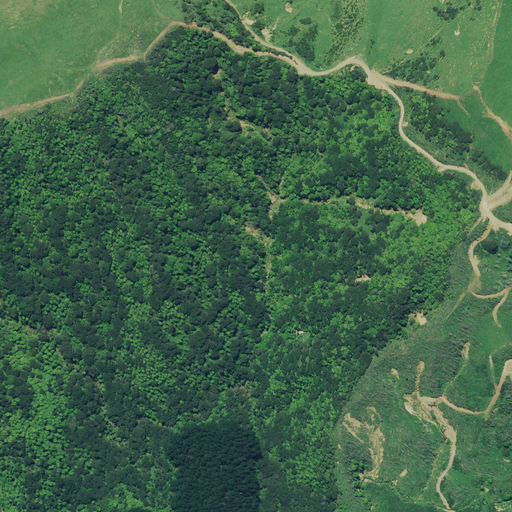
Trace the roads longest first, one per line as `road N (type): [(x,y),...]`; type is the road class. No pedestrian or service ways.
road 1 (track): [(511,224),(458,174),(410,158),(405,112),(351,60),(294,63),(219,0)]
road 2 (track): [(112,0),(90,41),(69,55),(49,60),(0,47)]
